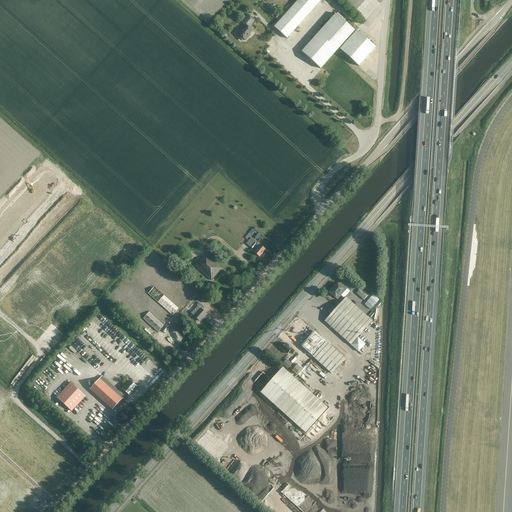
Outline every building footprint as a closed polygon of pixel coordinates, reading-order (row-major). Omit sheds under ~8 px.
[(297,0),(274,27),(287,39),(320,0),(297,0)] [(354,31),(335,14),(301,52),(320,69),(354,31)] [(249,15),(241,23),(246,27),(239,35),(240,36),(239,37),(239,39),(241,41),(242,40),(244,39),(245,40),(248,37),(247,36),(252,31),(248,27),(249,26),(250,26),(255,20),(249,15)] [(359,66),(375,47),(357,31),(340,49),(359,66)] [(244,243),(255,230),(253,229),(242,241),(244,243)] [(192,235),(188,240),(189,248),(195,248),(200,242),(199,236),(192,235)] [(257,245),(254,242),(256,241),(251,238),(246,244),(250,247),(253,249),(254,247),(256,249),(254,252),(260,257),(266,250),(260,245),(260,246),(257,244),(257,245)] [(186,274),(196,264),(185,253),(175,264),(186,274)] [(211,281),(222,269),(207,255),(204,259),(203,258),(195,266),(211,281)] [(126,290),(133,282),(130,280),(124,288),(126,290)] [(337,299),(347,288),(340,282),(338,284),(338,283),(330,292),(337,299)] [(179,309),(165,296),(154,287),(148,294),(173,316),(179,309)] [(356,293),(363,299),(367,294),(361,288),(356,293)] [(335,302),(338,304),(344,298),(341,295),(335,302)] [(325,321),(351,344),(359,351),(365,344),(357,337),(372,320),(346,297),(325,321)] [(200,309),(194,316),(200,321),(207,314),(202,310),(204,308),(199,303),(197,305),(200,309)] [(158,332),(164,326),(149,312),(143,319),(158,332)] [(177,327),(182,321),(176,316),(172,322),(177,327)] [(182,346),(187,341),(179,333),(180,332),(175,327),(164,340),(171,347),(176,341),(182,346)] [(331,374),(345,358),(315,332),(301,347),(331,374)] [(292,353),(295,351),(286,342),(281,348),(288,354),(289,351),(290,352),(291,352),(292,353)] [(293,365),(286,359),(282,364),(289,370),(293,365)] [(119,392),(102,376),(102,375),(94,368),(92,370),(101,378),(90,390),(112,410),(125,396),(122,394),(125,391),(129,396),(137,387),(129,381),(126,384),(125,383),(121,388),(122,389),(119,392)] [(282,368),(260,392),(305,433),(327,408),(282,368)] [(72,411),(86,397),(71,383),(57,398),(72,411)]
